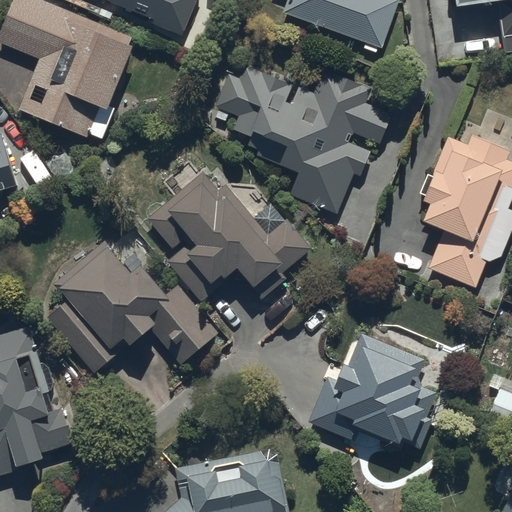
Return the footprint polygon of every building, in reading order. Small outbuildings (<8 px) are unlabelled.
[(133,32),(54,0),(12,0),(0,30),(0,39),(41,56),(22,102),(101,135),(114,105),(107,102),(134,39),(131,38),(133,32)] [(114,0),(154,16),(153,20),(182,32),(195,0),(114,0)] [(284,0),(282,9),(365,39),(362,46),(374,50),(377,43),(381,45),(396,0),(284,0)] [(511,0),(452,0),(453,4),(485,0),(495,0),(501,54),(511,52),(511,0)] [(257,150),(299,168),(290,189),(337,211),(356,170),(359,172),(370,148),(349,139),(353,130),(379,141),(394,107),(369,96),(373,87),(324,65),(312,91),(247,61),(240,75),(229,70),(215,102),(219,104),(215,113),(227,118),(230,110),(238,114),(233,125),(250,133),(247,140),(259,146),(257,150)] [(0,184),(16,180),(3,132),(0,132),(0,184)] [(420,214),(443,223),(427,264),(474,282),(484,256),(498,261),(511,225),(511,207),(506,205),(511,189),(511,183),(511,179),(511,158),(505,156),(509,146),(471,132),(467,142),(446,134),(434,165),(431,164),(420,192),(427,195),(420,214)] [(186,242),(168,257),(203,298),(237,268),(261,295),(285,274),(282,270),(311,245),(272,200),(254,215),(225,182),(219,187),(204,169),(150,216),(174,244),(182,238),(186,242)] [(68,294),(47,313),(95,368),(121,346),(115,339),(125,330),(133,338),(148,325),(179,361),(216,329),(174,280),(167,287),(141,257),(130,267),(105,238),(56,280),(68,294)] [(29,325),(0,333),(0,472),(20,467),(16,456),(72,439),(60,403),(50,406),(45,387),(54,384),(48,364),(42,366),(29,325)] [(329,374),(309,418),(355,438),(362,422),(418,446),(431,416),(427,414),(437,390),(417,381),(427,358),(362,330),(349,360),(344,357),(336,377),(329,374)] [(511,380),(499,375),(482,412),(511,425),(511,380)] [(288,511),(276,445),(176,464),(182,495),(161,511),(288,511)] [(511,511),(511,483),(499,511),(511,511)]
